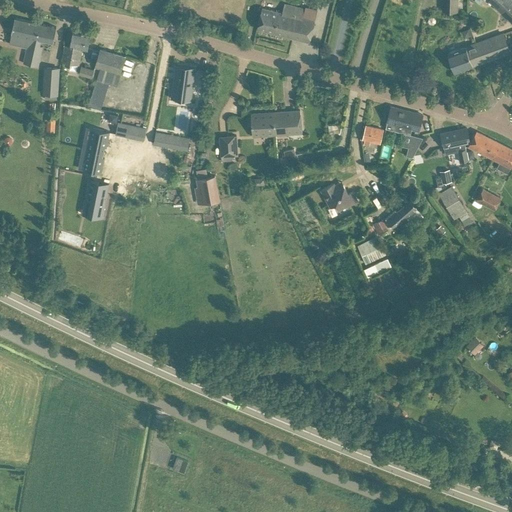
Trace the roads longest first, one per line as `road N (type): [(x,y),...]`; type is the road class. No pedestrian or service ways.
road 1 (secondary): [(511,510),(315,436),(0,293)]
road 2 (unclassified): [(419,511),(0,329)]
road 3 (residential): [(328,77),(169,33)]
road 4 (residential): [(169,33),(18,0)]
road 5 (residential): [(495,126),(366,88)]
road 6 (residential): [(169,33),(146,156)]
